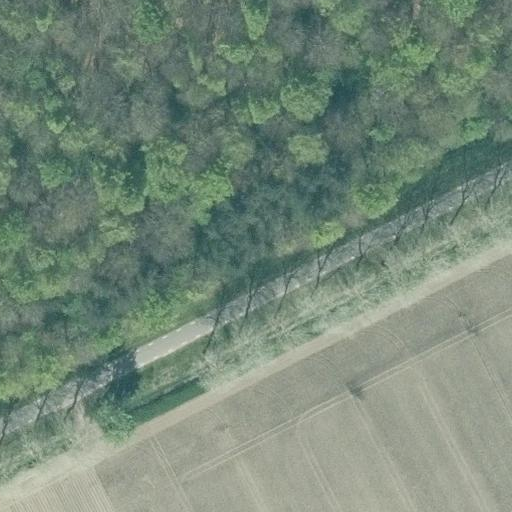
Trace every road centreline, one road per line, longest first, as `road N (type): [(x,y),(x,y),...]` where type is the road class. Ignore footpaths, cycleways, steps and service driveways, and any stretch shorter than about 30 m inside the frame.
road 1 (unclassified): [(0,434),(511,173)]
road 2 (track): [(126,511),(74,396)]
